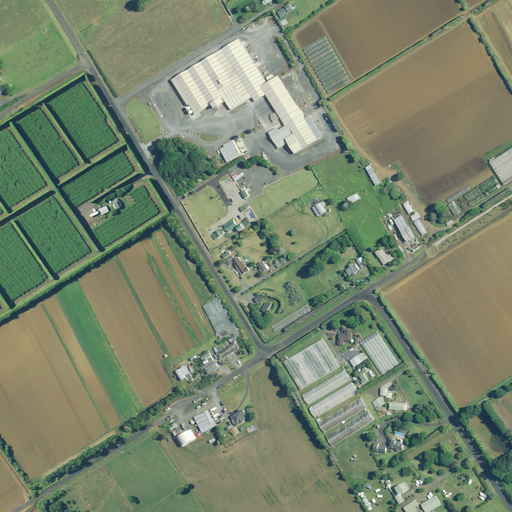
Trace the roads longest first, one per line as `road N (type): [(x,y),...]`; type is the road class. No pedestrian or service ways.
road 1 (unclassified): [(17,511),(265,354)]
road 2 (unclassified): [(265,354),(113,105)]
road 3 (unclassified): [(366,290),(511,511)]
road 4 (unclassified): [(273,9),(113,105)]
